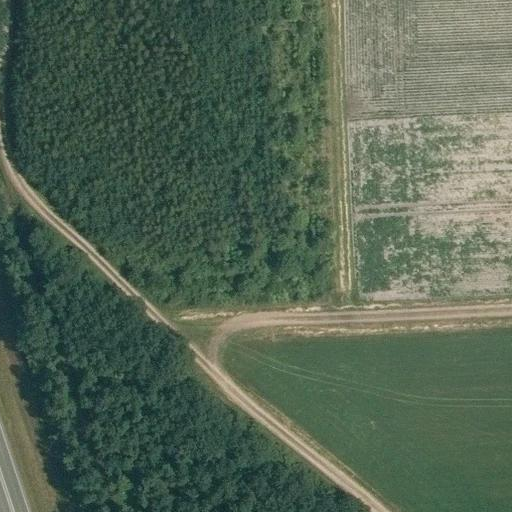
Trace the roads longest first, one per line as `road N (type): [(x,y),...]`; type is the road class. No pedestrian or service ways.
road 1 (track): [(372,511),(55,230),(0,151)]
road 2 (unclassified): [(159,327),(511,310)]
